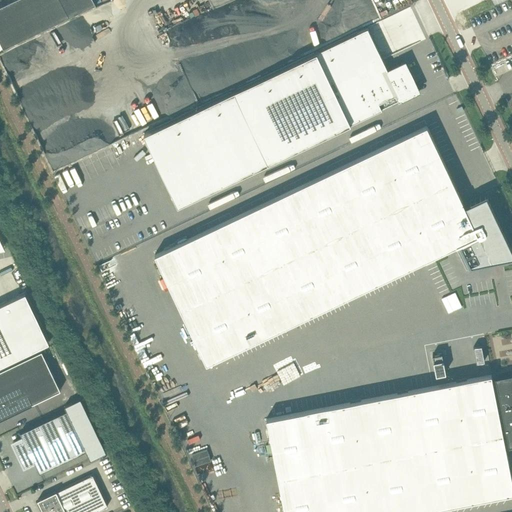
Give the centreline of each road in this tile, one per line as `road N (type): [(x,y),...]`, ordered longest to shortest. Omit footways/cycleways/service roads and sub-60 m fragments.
road 1 (unclassified): [(433,0),(511,167)]
road 2 (unknown): [(27,497),(94,470),(113,500),(106,511)]
